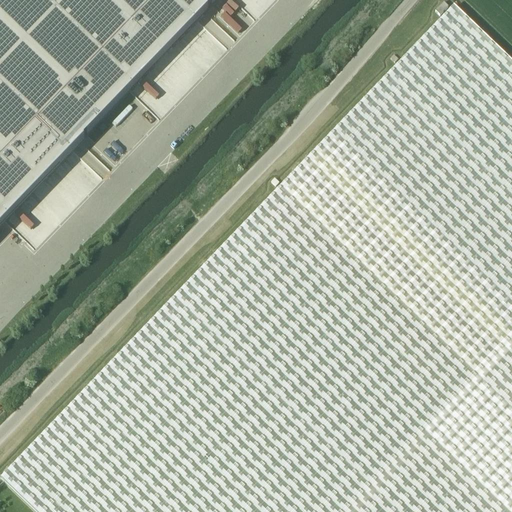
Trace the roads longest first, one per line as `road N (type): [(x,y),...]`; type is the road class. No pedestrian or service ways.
road 1 (unclassified): [(0,435),(236,194),(411,0)]
road 2 (unknown): [(0,303),(286,11)]
